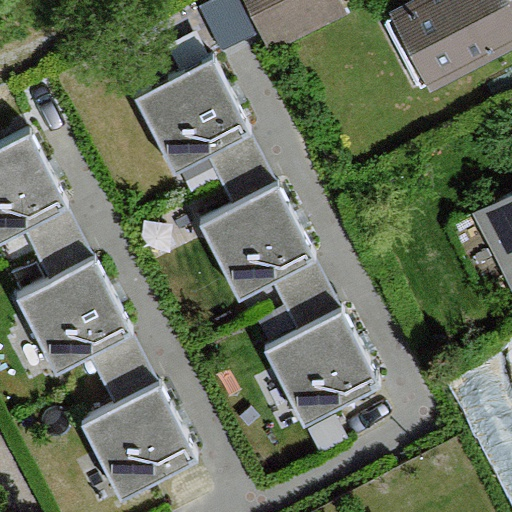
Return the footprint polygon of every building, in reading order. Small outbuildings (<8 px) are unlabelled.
[(218,0),(202,8),(224,50),(265,29),(266,33),(272,43),(341,7),(336,0),(218,0)] [(511,9),(507,0),(404,0),(393,5),(430,80),(511,39),(511,9)] [(256,135),(217,60),(136,101),(176,178),(211,160),(236,208),(201,226),(240,303),(277,284),(304,336),(267,355),(306,429),(387,388),(321,261),(282,185),(256,135)] [(71,209),(32,133),(0,149),(0,246),(25,233),(50,282),(16,300),(55,376),(91,358),(118,410),(82,429),(121,503),(201,462),(136,334),(97,259),(71,209)] [(511,189),(474,209),(511,282),(511,189)]
